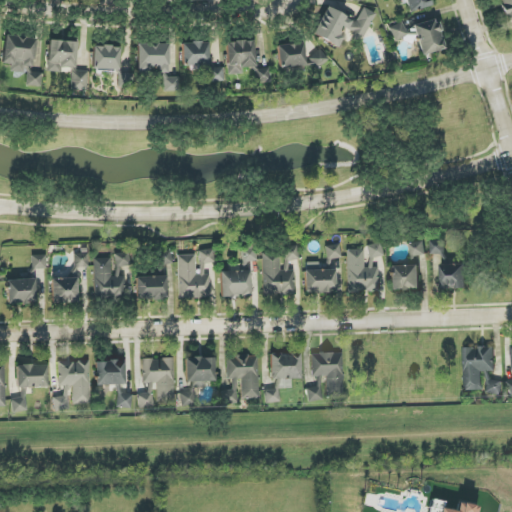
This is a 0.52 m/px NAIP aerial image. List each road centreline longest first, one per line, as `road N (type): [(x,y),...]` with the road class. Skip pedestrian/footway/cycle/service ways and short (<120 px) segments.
road 1 (secondary): [(511,62),(349,104),(239,122),(0,115)]
road 2 (secondary): [(0,206),(146,216),(286,208),(415,186),(511,157)]
road 3 (residential): [(511,315),(0,335)]
road 4 (residential): [(0,1),(152,15),(268,11),(285,0)]
road 5 (residential): [(511,146),(466,0)]
